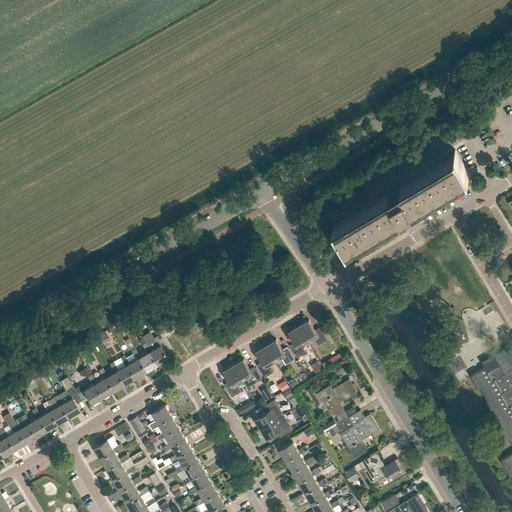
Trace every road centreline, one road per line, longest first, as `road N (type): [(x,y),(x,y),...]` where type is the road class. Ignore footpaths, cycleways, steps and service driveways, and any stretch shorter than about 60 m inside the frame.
road 1 (secondary): [(0,341),(269,187)]
road 2 (secondary): [(269,187),(511,48)]
road 3 (tertiary): [(461,511),(327,285)]
road 4 (unknown): [(498,188),(486,166),(474,164),(359,231)]
road 5 (residential): [(184,371),(327,285)]
road 6 (residential): [(327,285),(453,215)]
road 7 (residential): [(63,441),(184,371)]
